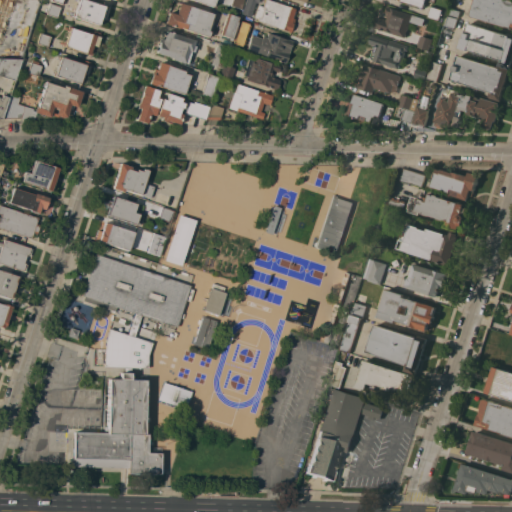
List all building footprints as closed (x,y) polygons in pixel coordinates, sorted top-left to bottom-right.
[(85,0),(102,5),(103,2),(110,4),(104,20),(101,19),(99,25),(72,17),(73,13),(75,14),(79,2),(77,1),(77,0),(85,0)] [(243,0),(241,10),(239,17),(234,16),(237,8),(230,6),(232,0),(243,0)] [(245,0),(258,0),(257,4),(254,3),(250,17),(241,14),(245,0)] [(256,21),(257,19),(254,18),(258,6),(262,7),(264,0),(267,0),(296,10),(294,16),(293,15),(292,18),(294,19),(290,32),(256,21)] [(511,0),(511,27),(507,26),(507,27),(473,16),(472,13),(475,0),(511,0)] [(0,2),(0,55),(14,56),(32,2),(0,2)] [(213,14),(210,21),(213,22),(208,37),(180,28),(180,29),(164,24),(168,12),(176,14),(180,3),(213,14)] [(61,8),(58,18),(56,17),(56,18),(46,14),(50,4),(61,8)] [(374,27),(378,17),(383,18),(386,19),(388,13),(385,12),(388,6),(425,18),(422,25),(410,21),(405,37),(374,27)] [(442,9),(439,20),(427,16),(431,6),(442,9)] [(450,7),(461,11),(459,17),(458,16),(448,13),(450,7)] [(458,16),(457,18),(459,19),(456,27),(455,27),(448,49),(438,45),(448,13),(458,16)] [(226,14),(237,17),(236,22),(237,22),(232,39),(220,35),(226,14)] [(500,64),(501,59),(481,53),(480,55),(475,54),(475,52),(460,47),(463,37),(465,37),(469,23),(509,35),(510,32),(511,32),(511,64),(511,68),(500,64)] [(62,46),(64,42),(65,43),(69,31),(67,31),(68,27),(92,35),(94,31),(100,33),(99,36),(100,37),(96,47),(92,46),(89,55),(62,46)] [(198,42),(196,47),(195,46),(192,55),(190,54),(187,64),(185,63),(184,64),(171,60),(171,58),(156,53),(161,39),(163,39),(164,37),(163,37),(164,35),(165,35),(165,34),(164,33),(165,31),(198,42)] [(47,47),(37,44),(40,33),(50,37),(47,47)] [(292,41),(285,63),(246,50),(251,35),(262,38),(262,36),(267,38),(268,34),(292,41)] [(409,45),(407,50),(405,49),(404,52),(405,52),(402,61),(401,60),(399,68),(374,60),(374,59),(373,58),(377,46),(369,43),(372,34),(409,45)] [(429,50),(418,46),(418,45),(417,44),(420,35),(421,36),(422,34),(433,38),(429,50)] [(210,64),(218,44),(229,47),(221,68),(210,64)] [(502,99),(490,96),(492,91),(459,81),(458,83),(453,82),(453,80),(451,79),(459,55),(499,67),(500,64),(511,68),(502,99)] [(53,75),(54,71),(56,72),(59,60),(58,60),(59,56),(83,64),(84,60),(90,62),(86,75),(83,74),(79,84),(53,75)] [(0,76),(13,80),(18,63),(0,57),(0,76)] [(280,66),(278,72),(274,71),(272,77),(279,80),(279,82),(280,83),(279,87),(277,87),(276,90),(245,80),(246,76),(243,75),(249,59),(252,60),(253,57),(280,66)] [(428,78),(433,60),(444,64),(438,81),(435,80),(428,78)] [(38,76),(27,73),(31,62),(41,66),(38,76)] [(183,94),(149,84),(154,69),(157,70),(159,62),(184,71),(184,73),(189,75),(183,94)] [(396,91),(391,89),(390,92),(387,91),(387,93),(385,92),(386,91),(375,87),(374,88),(375,88),(375,90),(374,90),(373,92),(358,87),(361,80),(363,81),(364,78),(359,76),(363,62),(401,75),(396,91)] [(234,68),(230,80),(220,76),(223,68),(224,65),(234,68)] [(424,81),(414,77),(418,66),(428,69),(424,81)] [(212,98),(201,95),(208,74),(218,77),(212,98)] [(37,78),(35,83),(25,80),(27,75),(37,78)] [(435,80),(434,83),(437,86),(434,90),(435,92),(432,96),(433,97),(429,100),(431,102),(429,105),(430,108),(427,108),(430,109),(428,116),(429,116),(426,125),(425,124),(424,126),(419,125),(419,126),(414,125),(428,78),(435,80)] [(76,107),(72,106),(71,109),(69,108),(66,117),(63,118),(61,117),(59,117),(58,116),(58,117),(50,115),(49,117),(34,112),(37,102),(39,103),(40,100),(39,99),(41,93),(42,93),(43,88),(42,88),(43,86),(44,87),(45,85),(44,84),(45,82),(63,88),(63,86),(82,92),(76,107)] [(272,96),(269,105),(262,103),(260,112),(263,113),(261,119),(228,108),(233,92),(235,93),(237,84),(272,96)] [(154,116),(149,114),(146,124),(136,120),(139,109),(136,107),(137,104),(138,104),(140,97),(141,97),(142,93),(142,91),(142,90),(143,87),(144,87),(144,86),(159,90),(156,98),(160,99),(154,116)] [(501,102),(498,110),(500,110),(497,121),(495,121),(493,127),(490,129),(485,127),(483,124),(485,118),(480,116),(480,118),(467,113),(468,111),(464,109),(462,116),(464,117),(460,127),(452,124),(451,127),(449,127),(448,128),(446,127),(445,128),(443,127),(441,128),(439,127),(438,126),(436,125),(437,120),(436,118),(441,103),(442,101),(446,90),(448,91),(449,88),(451,89),(452,88),(461,91),(461,93),(464,94),(469,95),(470,93),(478,96),(478,98),(482,99),(482,97),(501,102)] [(180,102),(184,103),(182,109),(181,108),(179,114),(182,115),(179,124),(162,119),(162,118),(156,115),(162,99),(165,100),(168,93),(182,98),(180,102)] [(384,103),(380,116),(375,114),(375,117),(373,116),(371,122),(345,114),(349,101),(351,102),(354,93),(384,103)] [(33,109),(29,120),(20,118),(3,118),(11,94),(19,97),(18,104),(33,109)] [(399,105),(399,104),(398,104),(401,94),(402,94),(403,94),(419,99),(415,111),(404,107),(399,105)] [(209,107),(204,121),(184,114),(188,102),(193,104),(194,102),(209,107)] [(223,108),(219,120),(206,119),(211,104),(223,108)] [(411,122),(401,119),(404,107),(415,111),(411,122)] [(24,172),(30,174),(34,161),(58,168),(50,191),(21,181),(24,172)] [(123,189),(122,192),(112,189),(113,186),(112,186),(113,183),(114,183),(115,180),(114,180),(115,177),(116,177),(116,176),(115,176),(116,173),(117,173),(118,172),(116,172),(119,163),(126,165),(125,166),(130,167),(130,170),(136,172),(137,170),(142,172),(142,169),(144,169),(146,170),(148,171),(145,179),(146,180),(145,181),(144,181),(144,184),(153,187),(152,191),(155,192),(154,197),(150,196),(150,198),(123,189)] [(405,168),(426,174),(423,186),(401,180),(405,168)] [(473,196),(469,195),(468,199),(451,194),(452,193),(451,192),(432,186),(435,174),(434,174),(435,171),(436,171),(437,168),(441,169),(442,168),(453,172),(453,171),(463,174),(468,175),(470,171),(479,174),(473,196)] [(34,195),(35,193),(48,198),(44,210),(40,208),(38,214),(29,211),(30,210),(7,202),(8,199),(9,200),(13,188),(34,195)] [(257,192),(249,190),(239,226),(247,228),(257,192)] [(446,227),(448,220),(446,220),(444,220),(439,218),(438,217),(432,215),(429,215),(424,213),(423,212),(420,211),(419,214),(408,210),(409,208),(408,208),(412,195),(425,199),(426,195),(429,197),(430,193),(434,194),(435,194),(439,195),(439,196),(465,203),(464,206),(465,206),(463,212),(462,212),(462,213),(463,214),(465,216),(465,217),(465,219),(464,220),(463,220),(462,225),(459,224),(458,230),(446,227)] [(336,255),(315,247),(332,195),(354,202),(336,255)] [(386,208),(390,195),(406,201),(402,213),(397,212),(386,208)] [(136,204),(134,212),(139,214),(136,222),(139,223),(138,226),(107,215),(109,208),(106,206),(108,201),(111,202),(113,196),(136,204)] [(0,228),(0,205),(37,218),(35,223),(39,225),(37,233),(32,231),(30,238),(0,228)] [(273,206),(280,208),(271,234),(264,232),(273,206)] [(173,211),(170,223),(158,219),(162,207),(173,211)] [(390,236),(378,232),(386,208),(397,212),(390,236)] [(195,220),(181,265),(164,260),(179,215),(195,220)] [(128,250),(94,239),(97,230),(101,232),(104,223),(134,232),(128,250)] [(450,265),(397,248),(401,234),(407,236),(411,224),(420,227),(420,228),(428,230),(428,227),(449,234),(451,229),(460,232),(458,237),(459,237),(450,265)] [(153,233),(165,237),(159,256),(147,252),(153,233)] [(0,252),(2,246),(0,245),(0,243),(3,244),(4,239),(30,248),(30,249),(31,249),(29,255),(28,255),(26,255),(23,263),(25,264),(26,265),(24,271),(0,263),(0,252)] [(132,313),(130,317),(119,313),(121,309),(115,307),(114,311),(82,300),(83,297),(81,296),(87,278),(82,276),(85,269),(89,271),(95,254),(190,286),(176,327),(173,326),(172,330),(160,326),(161,322),(156,321),(154,325),(143,321),(144,317),(141,316),(135,313),(132,313)] [(387,264),(381,284),(368,280),(368,279),(364,278),(370,258),(387,264)] [(407,287),(406,284),(408,278),(410,276),(414,263),(447,273),(443,288),(440,287),(437,296),(407,287)] [(0,271),(18,277),(15,284),(19,286),(17,293),(13,291),(10,299),(0,295),(0,271)] [(218,315),(202,310),(210,288),(225,293),(218,315)] [(408,324),(408,323),(397,319),(396,322),(379,316),(387,289),(404,294),(404,297),(417,301),(418,300),(435,305),(435,306),(436,307),(434,315),(435,315),(433,323),(430,322),(427,330),(408,324)] [(351,312),(352,313),(355,301),(367,305),(364,317),(362,317),(351,314),(351,312)] [(4,329),(0,327),(0,304),(2,305),(3,303),(11,306),(4,329)] [(135,313),(141,316),(134,337),(127,335),(135,313)] [(362,317),(360,323),(359,323),(351,352),(341,349),(351,314),(362,317)] [(207,349),(193,345),(202,317),(216,321),(207,349)] [(416,337),(417,335),(428,339),(417,374),(406,370),(407,365),(404,364),(403,363),(382,356),(381,357),(378,356),(378,354),(368,351),(368,349),(368,347),(369,344),(370,343),(373,332),(373,331),(374,328),(375,326),(376,324),(416,337)] [(76,339),(67,336),(70,328),(79,330),(76,339)] [(104,367),(104,364),(100,364),(100,352),(104,352),(104,349),(105,349),(105,340),(109,329),(127,335),(134,337),(152,343),(148,355),(147,368),(130,368),(124,368),(104,367)] [(511,336),(511,364),(501,361),(501,358),(500,358),(502,353),(503,353),(504,351),(501,350),(504,340),(502,340),(503,337),(504,337),(505,334),(511,336)] [(415,376),(410,392),(402,390),(401,392),(399,392),(392,389),(391,390),(387,389),(387,390),(385,391),(383,391),(367,387),(366,389),(357,387),(366,360),(415,376)] [(341,388),(330,384),(337,361),(344,363),(343,366),(348,368),(341,388)] [(511,372),(511,400),(486,392),(494,366),(511,372)] [(130,379),(145,380),(145,381),(148,381),(148,388),(145,388),(143,431),(148,431),(147,453),(150,453),(150,448),(161,449),(160,475),(128,474),(128,467),(73,466),(73,433),(103,433),(103,426),(107,426),(108,379),(120,380),(120,373),(124,373),(130,373),(130,379)] [(191,392),(186,409),(157,400),(163,382),(191,392)] [(349,452),(344,451),(342,456),(338,455),(333,471),(334,472),(331,481),(314,476),(313,478),(311,477),(311,475),(305,473),(308,463),(309,464),(315,445),(313,445),(315,439),(317,439),(319,432),(318,431),(328,400),(325,399),(329,388),(332,389),(332,387),(366,398),(349,452)] [(479,414),(480,414),(482,408),(480,407),(483,399),(485,399),(485,398),(511,407),(511,436),(503,433),(476,424),(479,414)] [(384,408),(381,419),(375,417),(374,419),(368,417),(369,415),(363,413),(367,402),(384,408)] [(511,441),(511,471),(503,469),(504,465),(467,453),(474,430),(511,441)] [(511,478),(511,490),(511,494),(501,491),(500,493),(494,491),(493,493),(489,492),(489,493),(487,493),(478,491),(478,492),(475,493),(471,492),(469,490),(468,493),(455,489),(464,463),(511,478)]
